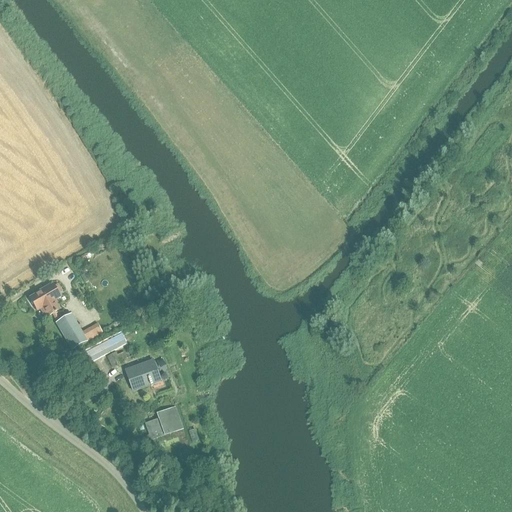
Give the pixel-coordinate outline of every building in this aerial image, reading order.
[(29,297),(38,311),(41,310),(47,319),(62,310),(56,301),(63,297),(60,292),(63,291),(59,284),(56,286),(55,283),(52,285),(51,284),(29,297)] [(56,323),(72,351),(87,342),(71,314),(56,323)] [(100,321),(85,329),(90,339),(105,331),(100,321)] [(84,351),(90,362),(105,354),(99,343),(84,351)] [(125,352),(116,356),(115,353),(107,358),(113,368),(121,364),(120,363),(128,360),(125,352)] [(153,361),(135,367),(125,371),(133,392),(150,386),(160,383),(153,361)] [(145,425),(151,441),(181,430),(173,409),(156,416),(158,420),(145,425)]
